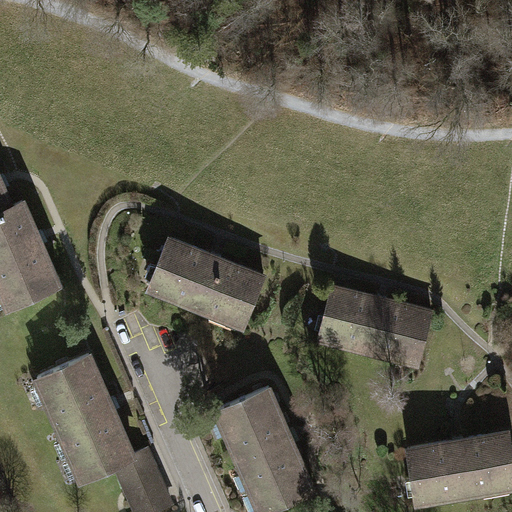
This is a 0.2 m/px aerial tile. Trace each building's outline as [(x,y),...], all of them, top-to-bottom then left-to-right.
[(0,216),(20,207),(0,164),(0,216)] [(20,207),(0,216),(0,297),(7,312),(65,285),(26,203),(20,207)] [(269,272),(170,231),(147,288),(245,329),(269,272)] [(434,307),(336,281),(320,339),(418,365),(434,307)] [(94,350),(33,376),(79,480),(114,465),(140,454),(94,350)] [(275,383),(217,407),(261,511),(319,488),(275,383)] [(511,425),(511,426),(408,445),(419,505),(511,488),(511,425)] [(140,454),(114,465),(134,511),(155,511),(174,504),(150,449),(140,454)]
